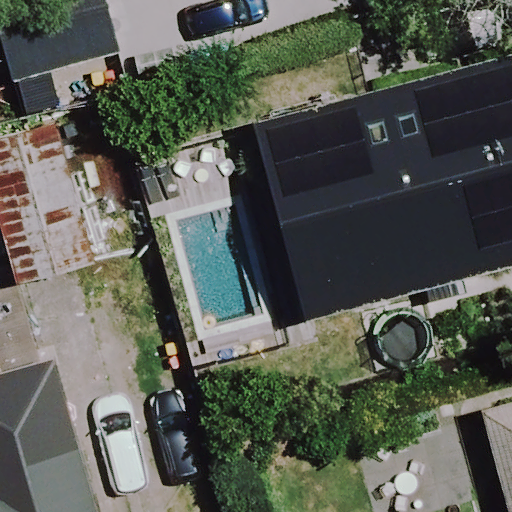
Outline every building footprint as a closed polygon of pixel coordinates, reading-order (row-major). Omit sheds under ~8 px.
[(136,0),(0,0),(0,88),(4,100),(153,51),(136,0)] [(511,272),(511,63),(248,133),(299,329),(511,272)] [(0,293),(83,273),(60,182),(0,197),(0,293)] [(0,389),(0,511),(89,511),(52,376),(0,389)] [(511,511),(511,418),(485,425),(505,511),(511,511)]
